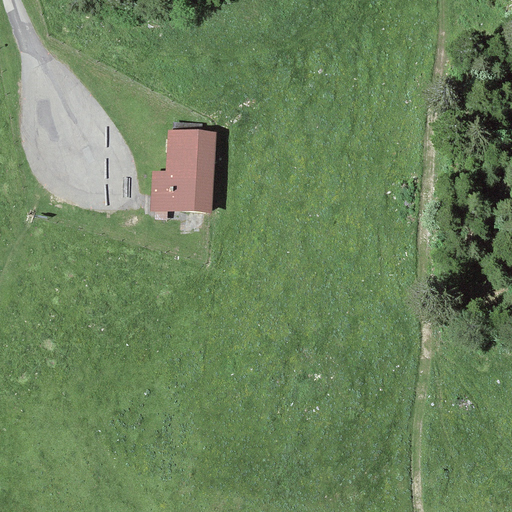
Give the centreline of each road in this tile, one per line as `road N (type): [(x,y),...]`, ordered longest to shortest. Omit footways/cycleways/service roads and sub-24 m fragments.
road 1 (track): [(442,0),(419,511)]
road 2 (track): [(12,0),(79,157)]
